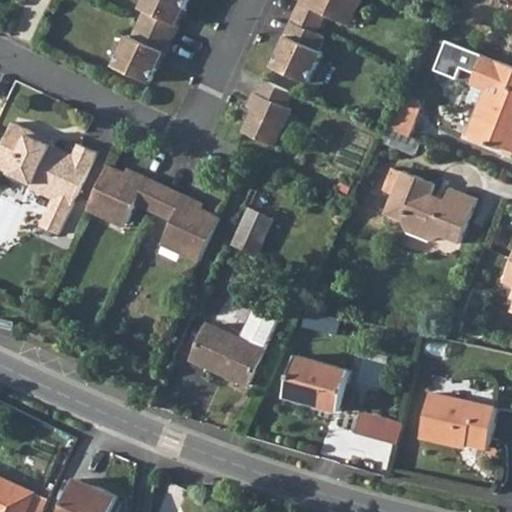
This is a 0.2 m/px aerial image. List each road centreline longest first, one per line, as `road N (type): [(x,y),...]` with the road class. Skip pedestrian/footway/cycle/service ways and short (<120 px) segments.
road 1 (tertiary): [(0,363),(172,440),(392,511)]
road 2 (residential): [(0,48),(189,136),(250,0)]
